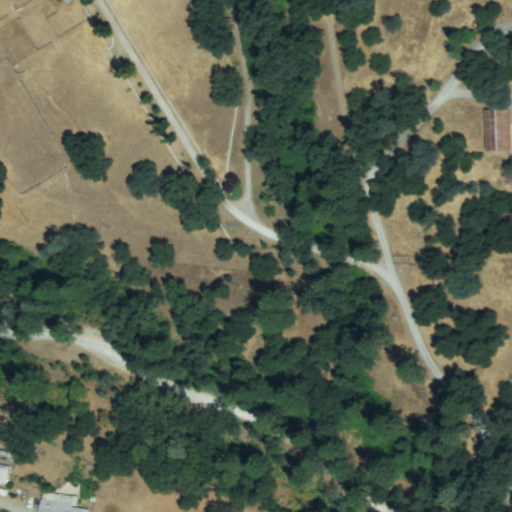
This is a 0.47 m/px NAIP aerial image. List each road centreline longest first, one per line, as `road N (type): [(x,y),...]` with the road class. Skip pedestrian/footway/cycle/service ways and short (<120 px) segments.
road 1 (residential): [(477,511),(456,465),(409,428),(219,408),(62,340),(0,332)]
road 2 (residential): [(485,244),(367,192),(365,42)]
road 3 (residential): [(511,283),(489,260),(473,198),(511,111)]
